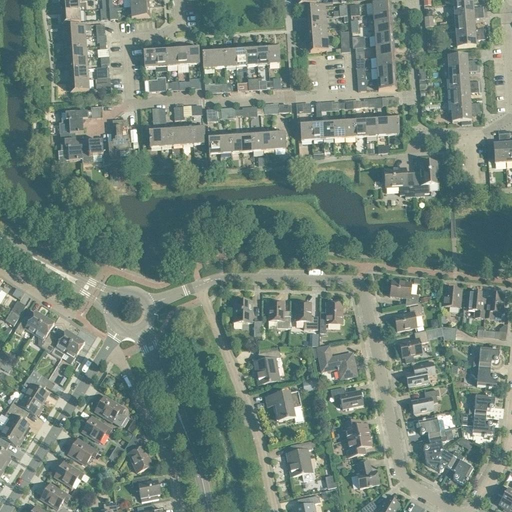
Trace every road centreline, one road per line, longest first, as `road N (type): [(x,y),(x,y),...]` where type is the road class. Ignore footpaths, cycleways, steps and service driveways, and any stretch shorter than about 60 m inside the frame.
road 1 (residential): [(456,511),(403,479),(365,294),(354,284),(239,278),(199,285)]
road 2 (residential): [(397,96),(132,103)]
road 3 (residential): [(273,511),(254,427),(199,285)]
road 4 (unclassified): [(110,343),(4,511)]
road 5 (tertiary): [(208,511),(142,328)]
road 6 (residential): [(179,511),(172,471),(110,343)]
road 7 (residential): [(132,103),(126,37),(162,35),(179,24),(177,0)]
road 8 (tertiary): [(111,303),(0,236)]
